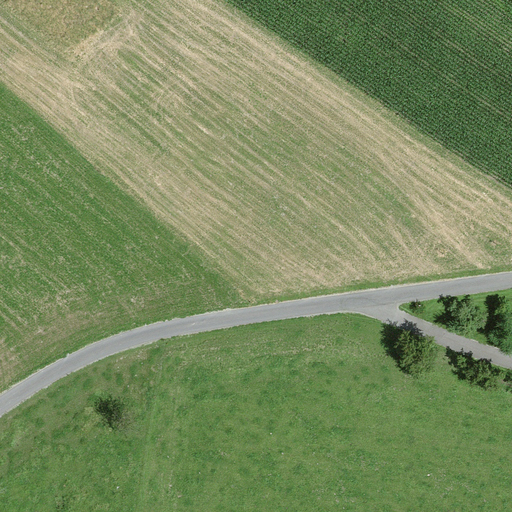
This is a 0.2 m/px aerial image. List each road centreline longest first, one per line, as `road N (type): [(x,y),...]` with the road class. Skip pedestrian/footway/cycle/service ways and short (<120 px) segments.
road 1 (unclassified): [(511,281),(160,331),(102,348),(0,412)]
road 2 (track): [(368,300),(511,364)]
